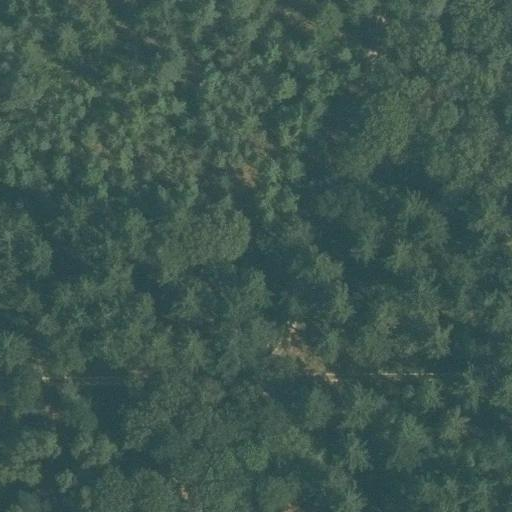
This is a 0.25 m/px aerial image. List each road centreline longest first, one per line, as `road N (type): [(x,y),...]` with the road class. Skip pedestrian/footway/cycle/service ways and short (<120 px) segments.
road 1 (track): [(0,381),(511,383)]
road 2 (track): [(288,379),(299,285),(341,166),(382,0)]
